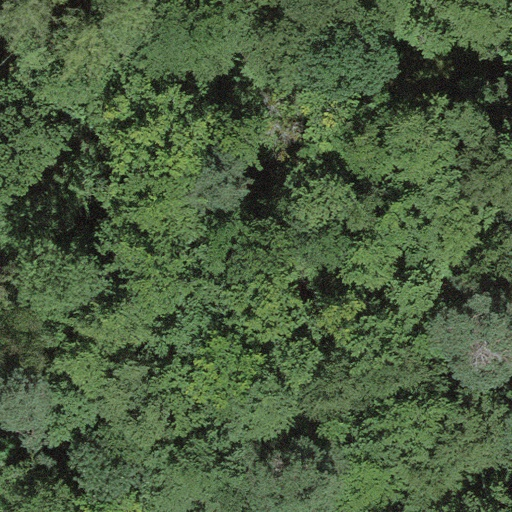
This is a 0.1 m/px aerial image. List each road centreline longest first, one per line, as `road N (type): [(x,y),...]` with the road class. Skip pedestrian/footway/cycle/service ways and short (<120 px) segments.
road 1 (track): [(511,84),(0,56)]
road 2 (track): [(39,511),(511,468)]
